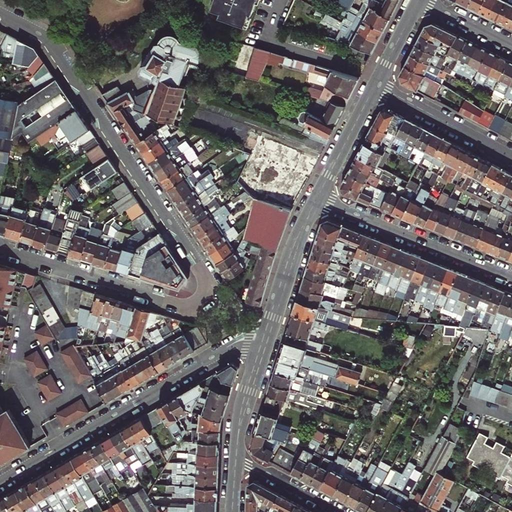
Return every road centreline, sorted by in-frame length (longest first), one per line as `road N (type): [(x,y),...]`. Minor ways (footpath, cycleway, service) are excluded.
road 1 (residential): [(0,247),(186,306),(208,291),(199,264),(46,39),(0,13)]
road 2 (residential): [(0,480),(269,329)]
road 3 (residential): [(316,198),(511,277)]
road 4 (residential): [(511,157),(375,84)]
road 5 (tertiary): [(316,198),(269,329)]
road 6 (tertiary): [(269,329),(235,457)]
road 7 (tertiary): [(375,84),(316,198)]
